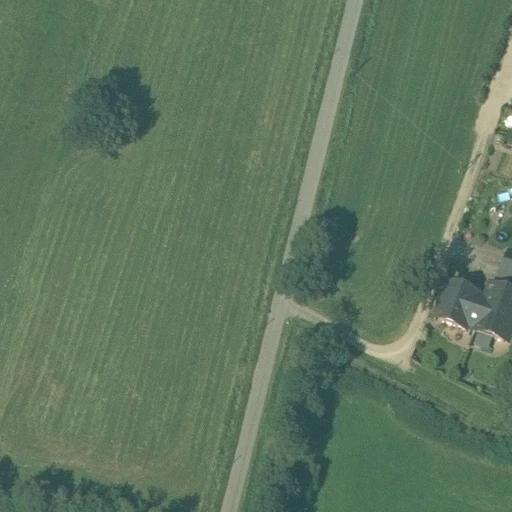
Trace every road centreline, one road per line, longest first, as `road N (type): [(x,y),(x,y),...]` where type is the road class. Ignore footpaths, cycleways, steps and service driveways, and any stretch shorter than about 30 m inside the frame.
road 1 (unclassified): [(355,0),(227,511)]
road 2 (track): [(511,421),(402,362)]
